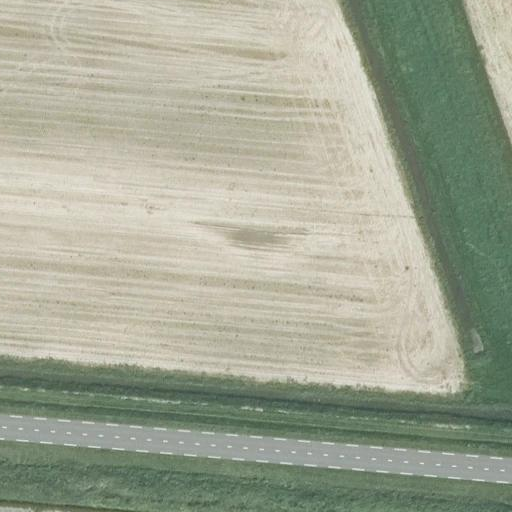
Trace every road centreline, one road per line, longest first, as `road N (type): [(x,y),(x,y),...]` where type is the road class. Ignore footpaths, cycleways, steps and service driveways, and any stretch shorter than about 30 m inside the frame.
road 1 (track): [(511,441),(0,396)]
road 2 (unclassified): [(511,472),(0,427)]
